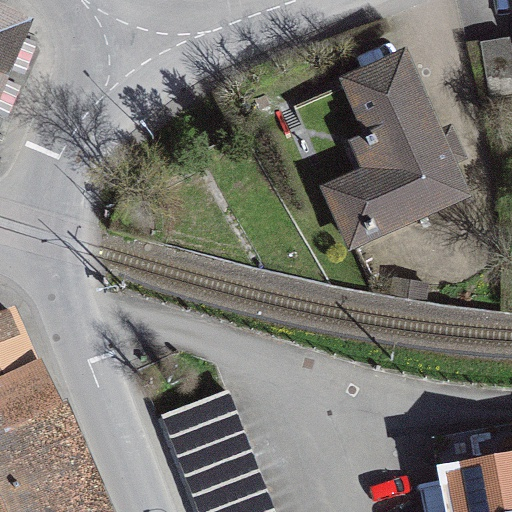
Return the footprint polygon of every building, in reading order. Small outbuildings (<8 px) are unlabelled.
[(0,78),(20,30),(0,21),(0,78)] [(511,56),(509,38),(479,43),(489,102),(511,97),(511,56)] [(353,243),(461,195),(446,162),(459,157),(448,133),(436,139),(401,61),(293,107),(353,243)] [(0,472),(71,440),(12,315),(0,320),(0,472)] [(163,417),(199,511),(272,511),(227,393),(163,417)] [(423,511),(511,511),(511,425),(432,440),(439,482),(415,486),(416,491),(419,490),(423,511)] [(0,511),(102,511),(71,440),(0,472),(0,511)]
